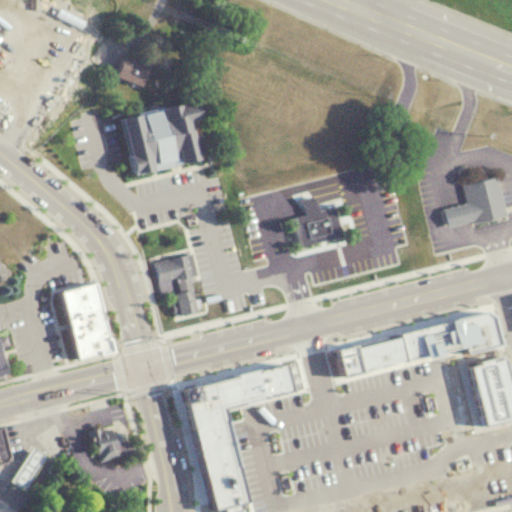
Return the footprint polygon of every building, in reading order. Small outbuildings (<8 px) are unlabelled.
[(142,66),(119,57),(112,76),(135,84),(142,66)] [(204,156),(193,99),(118,114),(129,171),(204,156)] [(457,186),(495,175),(506,217),(472,226),(471,221),(446,228),(441,209),(462,203),(457,186)] [(296,245),(336,236),(330,206),(290,215),(296,245)] [(147,261),(151,281),(167,278),(174,314),(196,310),(184,254),(147,261)] [(59,296),(75,360),(108,351),(93,288),(59,296)] [(333,355),(340,383),(441,358),(450,355),(452,364),(497,352),(487,314),(394,338),(395,342),(352,353),(351,351),(333,355)] [(466,374),(479,428),(511,420),(511,416),(499,364),(491,366),(490,363),(474,367),(475,371),(466,374)] [(212,511),(181,393),(283,366),(290,393),(223,410),(244,503),(212,511)] [(368,431),(387,427),(379,384),(359,388),(368,431)] [(272,453),(264,417),(251,419),(244,389),(215,396),(230,462),(249,458),(250,463),(258,461),(257,456),(272,453)] [(143,404),(152,439),(184,432),(176,396),(143,404)] [(511,416),(415,421),(418,481),(482,478),(483,501),(511,499),(511,489),(511,488),(511,416)] [(122,443),(111,445),(106,423),(85,429),(93,461),(124,454),(122,443)] [(25,442),(40,451),(17,488),(2,478),(25,442)]
